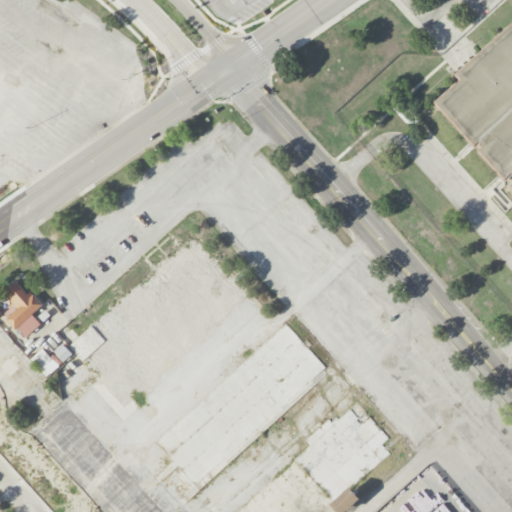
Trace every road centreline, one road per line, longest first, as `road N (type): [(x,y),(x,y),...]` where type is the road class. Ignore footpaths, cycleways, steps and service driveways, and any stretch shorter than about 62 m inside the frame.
road 1 (residential): [(229,71),(0,230)]
road 2 (residential): [(229,71),(379,241)]
road 3 (residential): [(379,241),(511,387)]
road 4 (secondary): [(333,0),(229,71)]
road 5 (secondary): [(130,0),(185,56),(229,71)]
